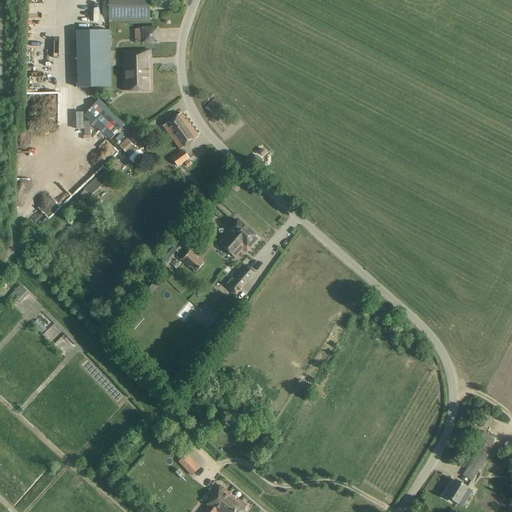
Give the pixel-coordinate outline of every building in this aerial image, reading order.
[(150,22),(150,0),(108,0),(109,22),(150,22)] [(158,26),(133,27),(134,45),(158,44),(158,26)] [(112,88),(111,31),(77,31),(78,88),(112,88)] [(151,49),(122,50),(124,92),(152,92),(151,49)] [(214,117),(224,107),(215,98),(205,108),(214,117)] [(99,100),(83,116),(110,141),(125,124),(99,100)] [(163,127),(173,140),(181,151),(199,137),(182,113),(163,127)] [(119,146),(125,152),(133,145),(127,139),(119,146)] [(178,168),(190,159),(183,150),(171,159),(178,168)] [(42,151),(18,152),(20,180),(32,179),(32,166),(30,166),(30,159),(43,158),(42,151)] [(101,162),(104,157),(95,152),(93,156),(101,162)] [(81,175),(88,168),(78,159),(71,166),(81,175)] [(85,199),(89,196),(90,197),(106,182),(105,180),(108,177),(104,172),(100,176),(99,175),(84,189),(85,190),(80,194),(85,199)] [(75,208),(71,203),(66,208),(70,212),(75,208)] [(230,230),(218,243),(231,254),(234,257),(235,258),(236,256),(235,255),(235,256),(232,253),(239,245),(247,252),(259,239),(237,220),(229,229),(230,230)] [(190,266),(196,272),(203,265),(197,259),(197,258),(189,250),(181,259),(189,267),(190,266)] [(255,273),(247,266),(234,281),(236,283),(230,289),(236,294),(255,273)] [(159,284),(150,276),(138,289),(147,297),(159,284)] [(0,293),(3,296),(10,286),(3,280),(0,283),(0,293)] [(13,307),(18,301),(20,303),(29,293),(20,285),(6,300),(13,307)] [(312,387),(300,379),(296,386),(304,391),(303,393),(307,395),(312,387)] [(496,438),(483,431),(480,438),(484,440),(480,448),(463,474),(473,480),(489,454),(488,452),(496,438)] [(191,477),(200,467),(186,454),(177,462),(191,477)] [(459,482),(469,485),(471,479),(461,476),(459,482)] [(445,496),(458,504),(463,507),(472,491),(468,488),(455,480),(445,496)] [(203,511),(242,511),(247,506),(236,497),(236,498),(231,495),(232,494),(219,485),(204,505),(207,507),(203,511)]
